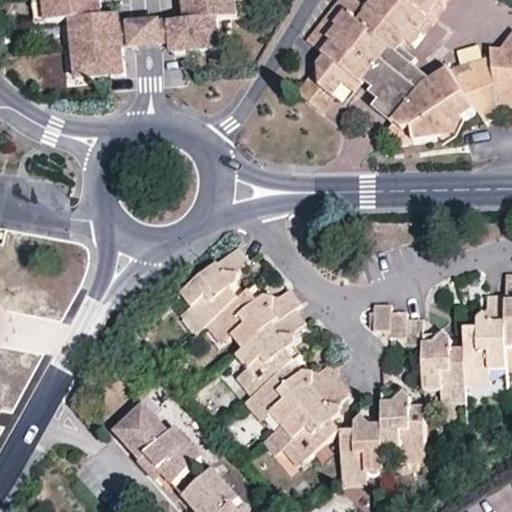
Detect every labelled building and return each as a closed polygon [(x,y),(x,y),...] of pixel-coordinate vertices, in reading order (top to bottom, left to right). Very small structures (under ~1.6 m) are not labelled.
[(47,25),(45,0),(35,0),(37,26),(47,25)] [(45,0),(47,25),(75,23),(102,20),(101,8),(101,5),(100,0),(45,0)] [(237,20),(234,0),(194,0),(185,1),(186,12),(187,24),(218,22),(237,20)] [(427,33),(379,0),(375,0),(368,11),(353,0),(341,0),(308,42),(325,58),(318,67),(322,91),(337,101),(346,88),(355,96),(357,97),(367,84),(393,51),(399,56),(404,51),(406,53),(411,47),(416,49),(427,33)] [(439,21),(431,16),(402,0),(379,0),(427,33),(436,25),(439,21)] [(402,0),(431,16),(441,0),(402,0)] [(441,0),(431,16),(439,21),(443,15),(452,0),(441,0)] [(103,23),(102,20),(75,23),(77,52),(122,48),(121,40),(121,30),(120,21),(103,23)] [(218,22),(187,24),(183,25),(183,26),(171,27),(171,37),(172,47),(173,56),(220,52),(218,22)] [(171,37),(171,27),(171,26),(121,30),(121,40),(122,48),(123,51),(172,47),(171,37)] [(400,148),(459,138),(460,136),(466,123),(478,117),(485,125),(500,120),(511,120),(511,38),(503,51),(494,51),(493,57),(472,64),(472,71),(456,79),(450,71),(432,82),(424,87),(394,126),(387,137),(400,148)] [(122,48),(77,52),(81,82),(125,78),(124,63),(123,51),(122,48)] [(419,64),(406,53),(404,51),(399,56),(393,51),(367,84),(375,90),(372,97),(381,104),(376,112),(394,126),(424,87),(432,82),(416,69),(419,64)] [(322,91),(318,67),(298,95),(323,115),(337,101),(322,91)] [(346,88),(337,101),(346,109),(355,96),(346,88)] [(208,329),(242,302),(233,291),(239,287),(242,270),(251,262),(250,260),(241,249),(182,295),(194,310),(182,319),(198,338),(208,329)] [(242,302),(249,296),(239,287),(233,291),(242,302)] [(266,297),(259,288),(252,294),(260,303),(266,297)] [(247,354),(298,309),(302,305),(292,293),(291,292),(283,298),(266,297),(260,303),(252,294),(249,296),(242,302),(208,329),(224,348),(234,339),(247,354)] [(510,350),(508,297),(494,297),(491,297),(491,312),(480,322),(480,331),(467,331),(467,349),(468,387),(492,387),(492,372),(510,371),(510,350)] [(426,337),(426,322),(409,321),(409,314),(393,314),(393,306),(376,307),(377,335),(382,334),(392,342),(399,342),(409,350),(426,349),(426,337)] [(289,353),(295,348),(299,331),(309,323),(308,321),(298,309),(247,354),(239,359),(249,372),(239,380),(254,399),(293,366),(297,363),(289,353)] [(443,406),(468,406),(468,387),(467,349),(453,350),(453,341),(449,336),(446,334),(440,339),(436,337),(426,337),(426,349),(426,393),(444,393),(443,406)] [(297,363),(304,357),(295,348),(289,353),(297,363)] [(274,414),(284,427),(344,381),(333,369),(332,367),(322,376),(307,372),(301,377),(293,366),(254,399),(248,404),(263,423),(274,414)] [(284,427),(296,441),(285,450),(301,469),(344,435),(334,424),(344,418),(343,403),(355,395),(353,393),(344,381),(284,427)] [(385,397),(385,400),(385,427),(385,452),(403,452),(404,466),(427,465),(427,423),(427,408),(412,409),(413,400),(407,395),(401,399),(395,396),(385,397)] [(117,429),(143,460),(148,456),(166,477),(160,481),(170,493),(207,460),(180,429),(174,435),(147,404),(117,429)] [(250,414),(238,425),(249,436),(261,425),(250,414)] [(369,476),(385,475),(385,452),(385,427),(373,427),(363,418),(358,425),(357,435),(344,435),(345,489),(368,489),(369,476)] [(158,483),(160,481),(166,477),(148,456),(143,460),(141,463),(158,483)] [(216,471),(185,498),(196,511),(240,511),(235,505),(241,500),(216,471)] [(179,503),(186,511),(196,511),(185,498),(179,503)]
